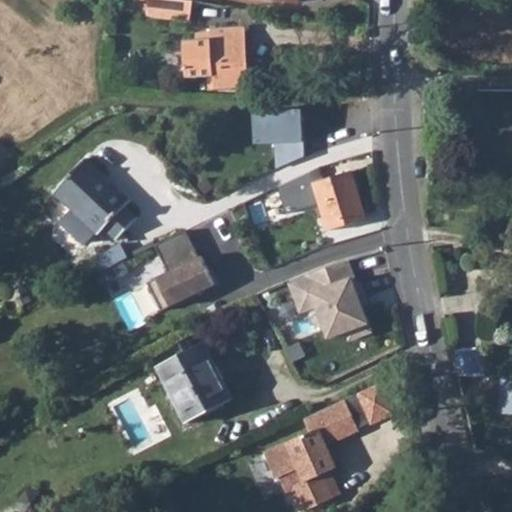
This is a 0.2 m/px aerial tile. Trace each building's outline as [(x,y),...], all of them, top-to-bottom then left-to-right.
[(191,1),(181,0),(150,0),(149,13),(189,19),(191,1)] [(243,24),(210,25),(211,35),(183,37),(186,75),(213,73),(214,86),(247,83),(243,24)] [(300,160),(296,113),(244,113),(246,146),(274,147),(273,169),(300,160)] [(81,155),(52,189),(95,230),(102,224),(115,235),(121,228),(132,214),(121,204),(126,197),(81,155)] [(318,169),(277,186),(286,213),(320,205),(328,232),(365,221),(351,172),(323,180),(318,169)] [(200,258),(186,231),(156,247),(170,274),(149,284),(164,312),(214,286),(208,274),(210,272),(202,257),(200,258)] [(103,269),(131,257),(124,242),(96,254),(103,269)] [(344,260),(283,284),(297,316),(307,312),(320,342),(341,335),(345,344),(372,332),(344,260)] [(203,342),(158,366),(187,423),(233,399),(203,342)] [(511,379),(503,379),(502,392),(511,393),(511,379)] [(511,400),(501,400),(501,414),(511,414),(511,400)] [(317,427),(288,440),(304,479),(293,485),(303,509),(331,496),(327,486),(321,473),(333,466),(332,463),(317,427)]
